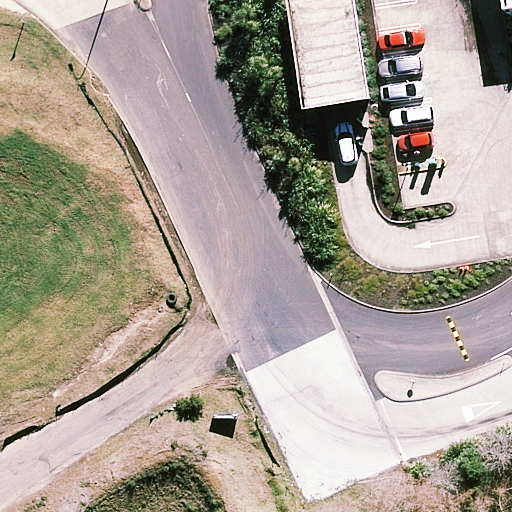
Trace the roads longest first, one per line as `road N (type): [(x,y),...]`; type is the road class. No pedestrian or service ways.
road 1 (unclassified): [(171,59),(346,462)]
road 2 (track): [(279,309),(0,489)]
